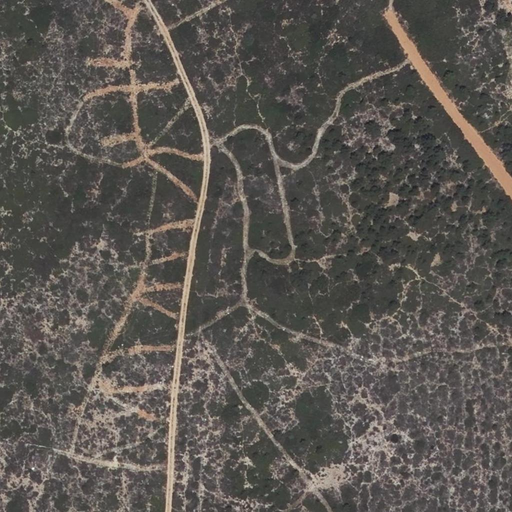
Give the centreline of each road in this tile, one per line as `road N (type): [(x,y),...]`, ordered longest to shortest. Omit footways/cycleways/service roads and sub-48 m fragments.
road 1 (track): [(148,0),(204,126),(206,158),(167,511)]
road 2 (track): [(390,16),(440,102),(511,193)]
